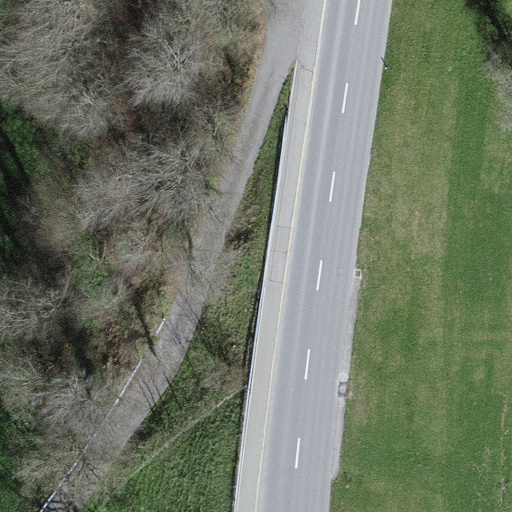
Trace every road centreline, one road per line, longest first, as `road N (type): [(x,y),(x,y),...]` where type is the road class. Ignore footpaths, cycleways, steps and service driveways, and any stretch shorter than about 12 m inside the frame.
road 1 (track): [(355,14),(55,511)]
road 2 (tertiary): [(299,511),(357,0)]
